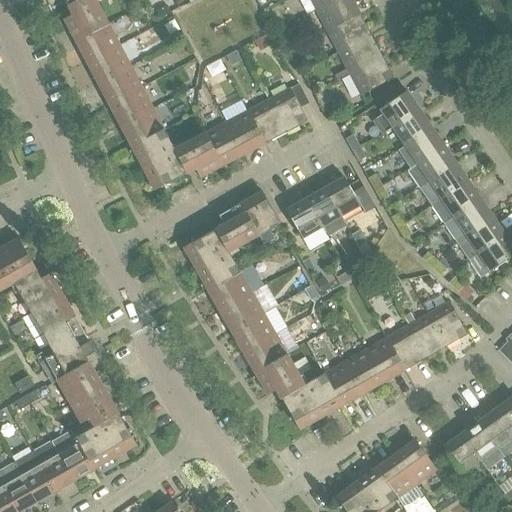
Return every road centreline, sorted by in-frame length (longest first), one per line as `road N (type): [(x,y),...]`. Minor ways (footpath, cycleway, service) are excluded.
road 1 (residential): [(260,509),(472,363),(511,320)]
road 2 (residential): [(106,255),(336,128)]
road 3 (residential): [(511,182),(447,88),(417,65),(382,0)]
road 4 (residential): [(208,437),(106,255)]
road 5 (residential): [(66,177),(0,15)]
road 6 (residential): [(103,511),(208,437)]
